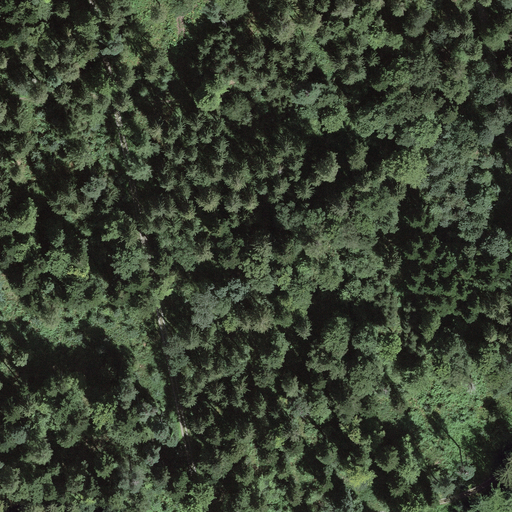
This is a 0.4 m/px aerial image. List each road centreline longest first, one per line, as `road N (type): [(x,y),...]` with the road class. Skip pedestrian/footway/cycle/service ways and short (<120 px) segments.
road 1 (track): [(93,0),(202,511)]
road 2 (track): [(479,0),(511,158)]
road 3 (track): [(386,511),(446,499),(511,468)]
